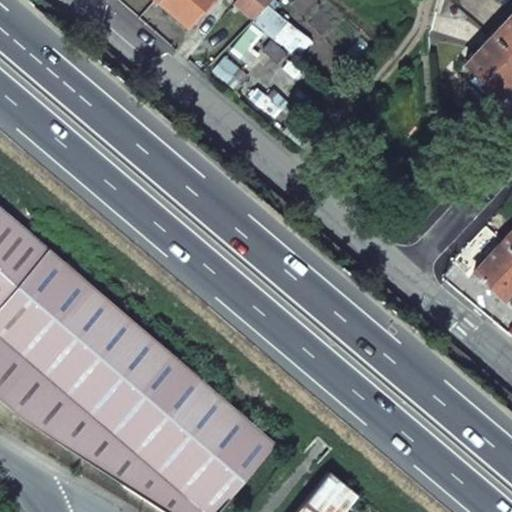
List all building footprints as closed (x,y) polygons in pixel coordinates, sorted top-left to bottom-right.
[(207,0),(159,0),(158,2),(186,27),(207,0)] [(253,19),(269,0),(236,0),(233,4),(253,19)] [(511,14),(490,37),(511,56),(511,14)] [(511,84),(511,56),(490,37),(463,66),(499,98),(511,84)] [(0,201),(0,396),(25,420),(173,511),(220,511),(282,440),(0,201)] [(511,230),(501,242),(511,251),(511,230)] [(511,290),(511,251),(501,242),(487,258),(472,274),(502,302),(511,290)] [(345,511),(358,498),(329,474),(297,511),(345,511)]
